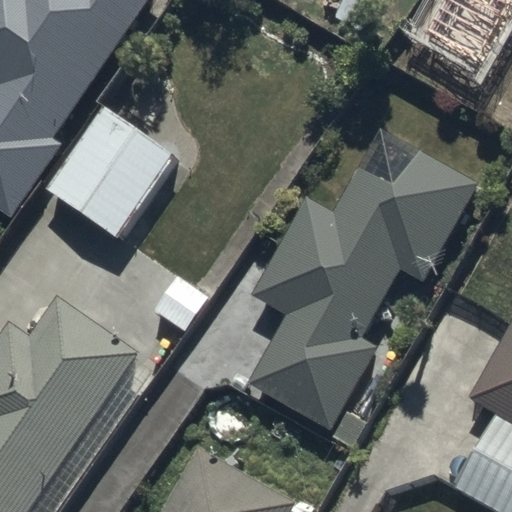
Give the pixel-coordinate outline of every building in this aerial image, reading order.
[(60,154),(165,2),(161,0),(0,0),(0,221),(18,233),(69,159),(60,154)] [(511,0),(440,0),(412,49),(471,83),(511,11),(511,0)] [(109,124),(53,205),(125,255),(181,175),(109,124)] [(338,229),(314,215),(258,311),(292,330),(252,399),(338,449),(386,366),(368,356),(409,286),(430,298),(486,201),(427,167),(401,211),(362,188),(338,229)] [(0,511),(50,511),(143,374),(62,320),(38,357),(14,341),(0,361),(0,511)] [(502,427),(511,432),(511,348),(476,412),(502,427)] [(511,511),(511,432),(502,427),(458,504),(472,511),(511,511)] [(281,511),(203,468),(178,511),(281,511)]
